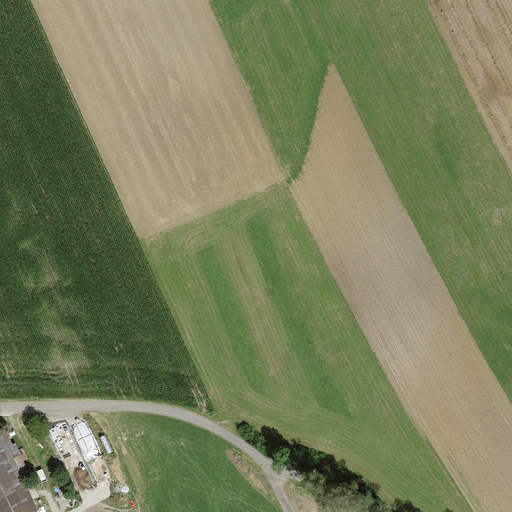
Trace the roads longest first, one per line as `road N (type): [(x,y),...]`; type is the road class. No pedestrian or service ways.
road 1 (unclassified): [(272,448),(228,424),(131,403),(0,408)]
road 2 (unclassified): [(390,511),(272,448)]
